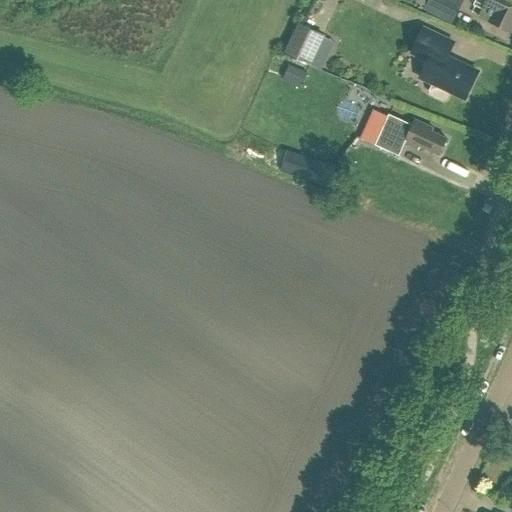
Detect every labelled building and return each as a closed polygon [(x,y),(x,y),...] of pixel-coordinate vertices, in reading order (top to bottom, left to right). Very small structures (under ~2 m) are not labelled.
[(452,23),(463,0),(428,0),(424,9),(452,23)] [(511,0),(486,0),(480,14),(511,28),(511,0)] [(285,53),(294,57),(293,58),(299,62),(308,65),(309,64),(312,65),(325,37),(298,24),(285,53)] [(478,72),(447,57),(454,43),(447,39),(423,28),(411,54),(428,61),(420,78),(433,84),(430,91),(431,95),(443,101),(447,99),(450,92),(465,99),(478,72)] [(289,65),(284,80),(298,86),(304,71),(289,65)] [(413,125),(389,115),(375,145),(395,154),(401,142),(418,149),(420,146),(439,154),(446,139),(431,132),(433,128),(415,120),(413,125)] [(280,171),(309,181),(315,161),(286,152),(280,171)]
